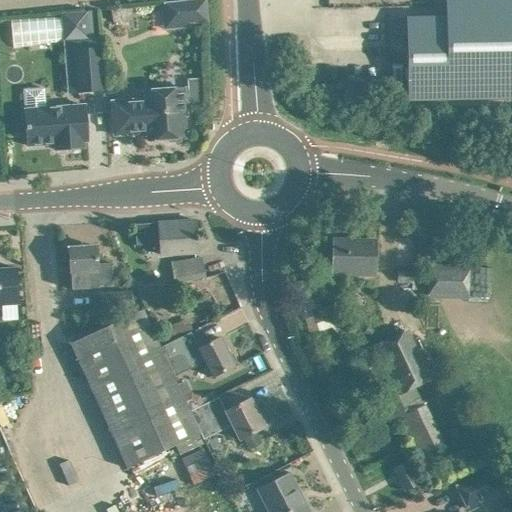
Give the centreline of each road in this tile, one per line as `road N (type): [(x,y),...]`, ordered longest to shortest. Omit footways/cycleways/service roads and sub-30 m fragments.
road 1 (unclassified): [(361,511),(277,338),(260,279),(259,216)]
road 2 (tertiary): [(0,203),(215,186)]
road 3 (tertiary): [(299,180),(346,176),(511,207)]
road 4 (unclassified): [(250,130),(246,0)]
